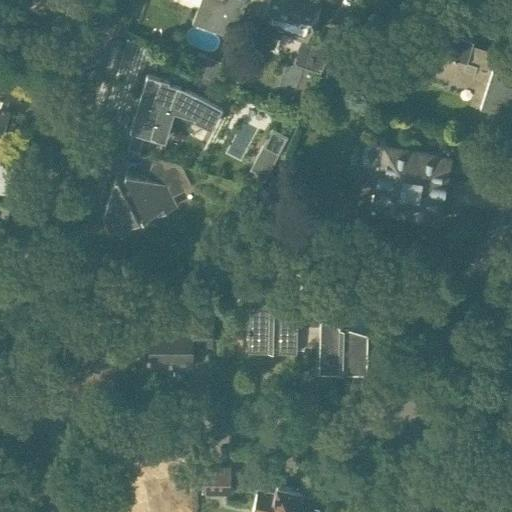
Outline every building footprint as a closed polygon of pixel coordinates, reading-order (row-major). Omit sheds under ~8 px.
[(199,0),(192,21),(231,35),(244,0),(199,0)] [(246,0),(239,21),(280,36),(282,30),(303,38),(306,39),(310,30),(320,3),(328,5),(329,0),(246,0)] [(17,17),(14,29),(33,35),(37,22),(17,17)] [(443,28),(437,48),(444,51),(438,70),(478,82),(472,99),(511,112),(511,111),(511,70),(503,67),(506,56),(472,45),(474,38),(443,28)] [(336,40),(310,30),(306,39),(303,38),(294,62),(320,72),(336,40)] [(205,55),(195,51),(190,66),(195,69),(199,71),(205,55)] [(199,71),(195,69),(187,85),(168,80),(169,78),(150,71),(143,93),(141,92),(130,126),(168,138),(176,106),(197,112),(195,115),(210,122),(228,88),(199,71)] [(0,134),(2,135),(10,109),(6,107),(10,96),(20,99),(26,80),(7,74),(0,71),(0,134)] [(366,207),(419,217),(421,204),(436,207),(438,193),(443,194),(450,156),(378,143),(366,207)] [(255,183),(261,186),(279,152),(264,144),(251,167),(260,172),(255,183)] [(115,175),(102,216),(113,237),(131,228),(129,224),(154,210),(157,214),(178,203),(174,194),(193,183),(182,163),(154,155),(147,176),(126,170),(125,173),(125,174),(119,177),(118,176),(115,175)] [(0,178),(0,189),(7,192),(10,182),(0,178)] [(297,324),(309,324),(309,312),(309,297),(302,295),(298,308),(250,294),(249,346),(297,347),(297,324)] [(309,297),(309,312),(309,324),(320,325),(319,368),(366,369),(367,329),(371,329),(371,314),(352,313),(352,324),(320,315),(320,300),(309,297)] [(147,327),(147,333),(147,353),(148,353),(148,360),(174,360),(174,364),(191,365),(191,353),(193,353),(193,340),(213,340),(213,310),(193,310),(193,316),(178,315),(178,317),(154,317),(153,327),(147,327)] [(67,329),(62,352),(62,353),(62,355),(63,357),(64,358),(65,359),(66,360),(67,361),(69,362),(71,362),(72,362),(74,362),(75,361),(77,360),(78,359),(79,358),(80,357),(80,355),(95,358),(98,344),(104,345),(109,320),(109,319),(108,317),(108,316),(107,314),(106,313),(105,312),(103,311),(102,311),(100,311),(98,311),(97,311),(95,312),(94,313),(93,314),(92,315),(91,317),(91,318),(76,316),(73,330),(67,329)] [(225,360),(242,361),(243,333),(225,332),(225,360)] [(204,489),(217,489),(218,465),(204,465),(204,489)] [(231,465),(218,465),(217,489),(230,489),(231,465)] [(165,511),(166,480),(145,480),(145,474),(124,474),(124,479),(55,478),(55,500),(88,500),(87,511),(165,511)] [(275,490),(260,487),(257,486),(252,508),(267,511),(314,511),(318,496),(300,492),(301,488),(277,482),(275,490)]
